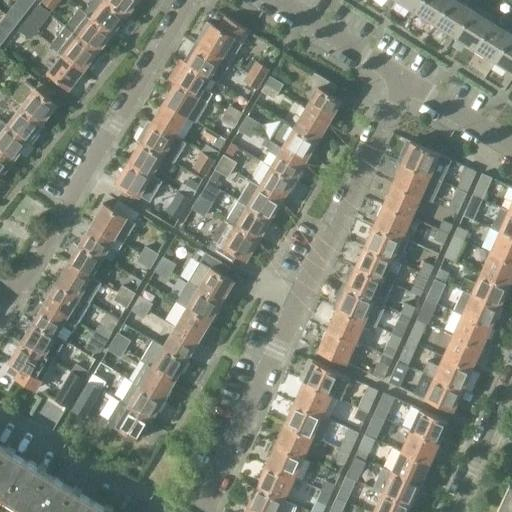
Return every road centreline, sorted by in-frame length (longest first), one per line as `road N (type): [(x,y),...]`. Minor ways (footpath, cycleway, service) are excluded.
road 1 (residential): [(397,73),(206,511)]
road 2 (residential): [(7,292),(21,283),(194,0)]
road 3 (unclassified): [(0,406),(175,511)]
road 4 (residential): [(451,511),(509,379)]
road 5 (residential): [(397,73),(283,0)]
road 6 (residential): [(511,145),(397,73)]
